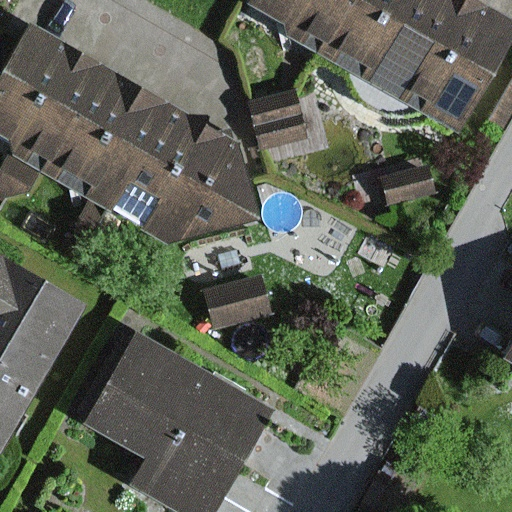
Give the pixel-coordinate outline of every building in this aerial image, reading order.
[(288,40),(319,56),(350,0),(255,0),(252,6),(287,25),(288,40)] [(511,46),(511,18),(479,0),(350,0),(319,56),(462,136),(511,46)] [(33,24),(0,80),(0,134),(10,141),(14,156),(41,172),(103,64),(33,24)] [(90,200),(108,210),(172,103),(103,64),(41,172),(90,200)] [(249,103),(261,152),(308,141),(296,91),(249,103)] [(172,103),(108,210),(169,245),(260,221),(239,142),(172,103)] [(41,172),(14,156),(9,154),(0,169),(0,201),(1,202),(27,196),(41,172)] [(430,166),(381,178),(388,207),(437,195),(430,166)] [(108,210),(90,200),(65,243),(95,261),(102,248),(95,232),(108,210)] [(0,454),(3,456),(89,306),(0,255),(0,454)] [(274,317),(262,276),(204,292),(215,333),(274,317)] [(174,511),(217,511),(274,411),(138,334),(86,426),(147,460),(131,487),(174,511)]
